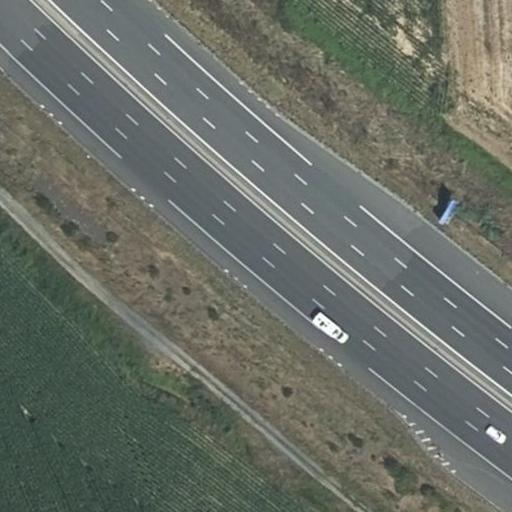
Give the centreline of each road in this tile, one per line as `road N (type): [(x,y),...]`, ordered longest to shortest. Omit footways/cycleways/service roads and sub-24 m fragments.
road 1 (motorway): [(0,8),(272,256),(511,445)]
road 2 (motorway): [(511,362),(217,120),(89,0)]
road 3 (track): [(0,196),(124,321),(367,511)]
road 4 (track): [(259,0),(511,200)]
